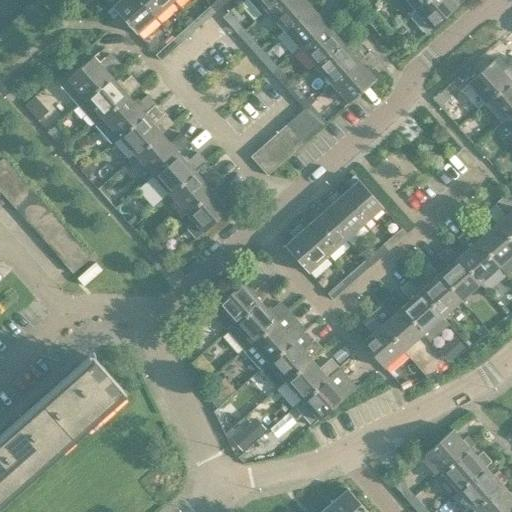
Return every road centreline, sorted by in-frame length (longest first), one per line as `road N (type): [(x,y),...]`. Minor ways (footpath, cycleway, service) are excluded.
road 1 (residential): [(284,205),(393,109),(428,58),(502,1)]
road 2 (residential): [(330,316),(486,167)]
road 3 (residential): [(222,489),(140,313)]
road 4 (residential): [(341,452),(511,360)]
road 5 (residential): [(140,313),(176,302),(256,232)]
road 6 (residential): [(222,489),(341,452)]
